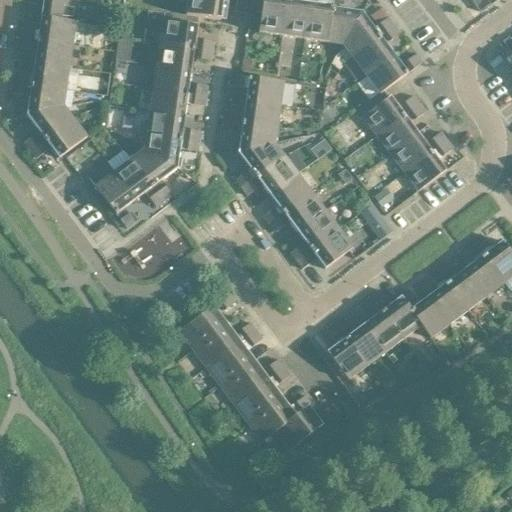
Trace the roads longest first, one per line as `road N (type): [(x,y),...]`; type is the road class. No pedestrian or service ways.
road 1 (residential): [(220,244),(157,291),(112,286),(0,137)]
road 2 (residential): [(486,186),(311,316)]
road 3 (residential): [(486,186),(494,135),(464,86),(467,50)]
road 4 (residential): [(220,244),(245,228),(311,316)]
